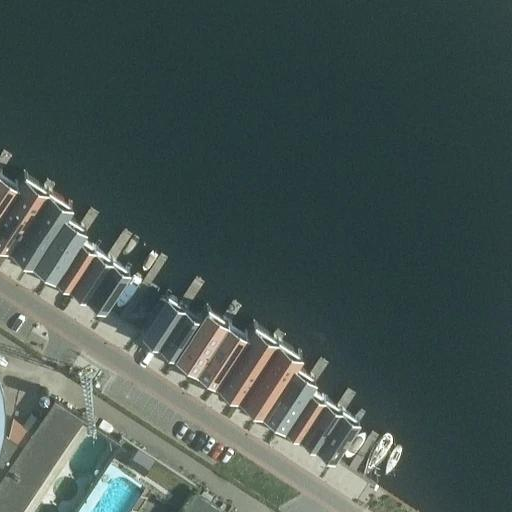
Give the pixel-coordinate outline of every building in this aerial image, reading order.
[(0,172),(0,210),(17,184),(0,172)] [(17,184),(0,210),(0,240),(10,247),(48,188),(24,173),(17,184)] [(48,188),(10,247),(33,262),(64,214),(71,203),(48,188)] [(64,214),(33,262),(53,275),(78,237),(84,227),(64,214)] [(78,237),(53,275),(70,286),(95,248),(78,237)] [(95,248),(70,286),(87,297),(111,259),(95,248)] [(111,259),(87,297),(104,308),(129,270),(111,259)] [(166,295),(142,332),(159,344),(184,306),(166,295)] [(184,306),(159,344),(176,355),(200,317),(184,306)] [(200,317),(176,355),(196,368),(227,320),(207,307),(200,317)] [(227,320),(196,368),(216,381),(247,333),(227,320)] [(247,333),(216,381),(240,396),(278,337),(254,322),(247,333)] [(278,337),(240,396),(263,411),(294,363),(301,353),(278,337)] [(294,363),(263,411),(283,424),(308,386),(314,376),(294,363)] [(55,397),(22,445),(3,433),(4,429),(6,410),(4,379),(0,366),(0,511),(32,511),(91,423),(55,397)] [(308,386),(283,424),(300,435),(325,397),(308,386)] [(325,397),(300,435),(317,446),(341,408),(325,397)] [(341,408),(317,446),(334,457),(359,420),(341,408)] [(228,511),(195,490),(180,511),(228,511)]
